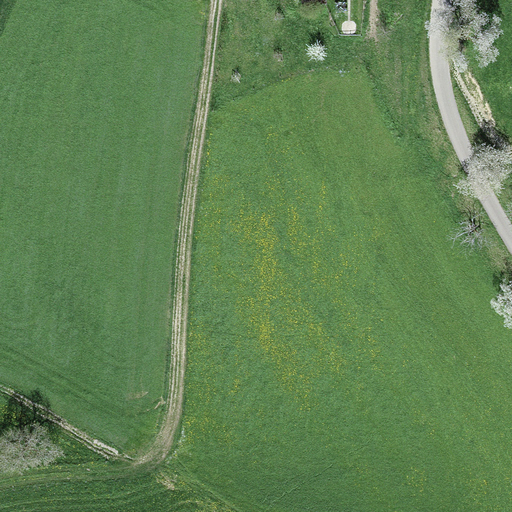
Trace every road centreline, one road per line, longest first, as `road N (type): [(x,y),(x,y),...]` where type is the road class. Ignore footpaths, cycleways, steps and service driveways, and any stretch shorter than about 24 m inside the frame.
road 1 (track): [(0,387),(124,460),(144,462),(163,449),(217,0)]
road 2 (unclassified): [(442,0),(438,58),(450,114),(511,238)]
